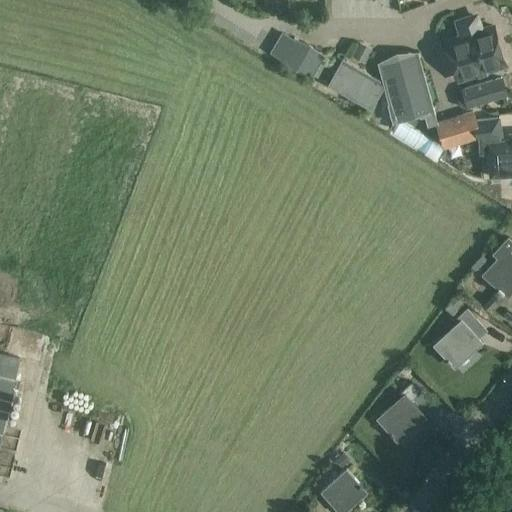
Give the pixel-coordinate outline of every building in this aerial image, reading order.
[(466,35),(447,41),(459,79),(505,65),(493,26),(484,29),(479,14),(461,19),(466,35)] [(314,76),(322,63),(326,56),(294,38),(283,32),(270,53),(282,60),(281,61),(312,79),(314,76)] [(359,44),(352,56),(359,60),(366,64),(373,50),(367,45),(359,44)] [(428,126),(438,123),(433,107),(431,108),(421,74),(424,74),(418,54),(379,66),(390,104),(388,104),(392,121),(403,118),(419,114),(420,116),(425,115),(428,126)] [(322,63),(314,76),(318,78),(326,65),(322,63)] [(344,63),(331,85),(366,105),(367,104),(372,107),(382,90),(376,87),(379,83),(344,63)] [(459,91),(457,94),(460,104),(464,107),(468,106),(469,107),(506,95),(501,78),(459,91)] [(438,123),(445,147),(480,137),(473,113),(438,123)] [(481,139),(482,146),(482,153),(488,152),(490,177),(497,176),(511,174),(511,132),(508,133),(508,139),(502,139),(500,116),(480,118),(481,139)] [(499,256),(484,272),(500,287),(498,288),(504,293),(511,283),(511,240),(508,237),(494,252),(499,256)] [(454,314),(458,309),(465,300),(457,293),(445,308),(454,314)] [(491,296),(483,304),(489,310),(497,302),(491,296)] [(461,320),(435,344),(448,359),(447,360),(452,365),(453,364),(453,363),(471,347),(474,349),(482,343),(461,320)] [(0,451),(14,395),(11,394),(20,358),(0,353),(0,451)] [(405,394),(378,417),(391,432),(390,433),(395,439),(396,437),(396,436),(415,420),(417,423),(424,417),(405,394)] [(343,452),(336,458),(343,467),(350,460),(343,452)] [(346,470),(322,491),(340,511),(342,511),(350,506),(347,503),(362,489),(363,490),(365,489),(360,483),(359,484),(346,470)]
